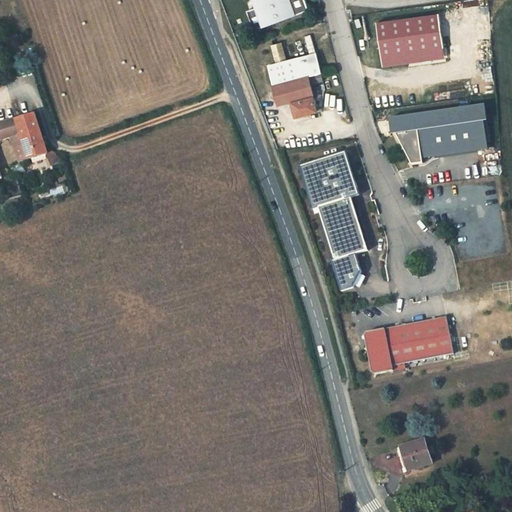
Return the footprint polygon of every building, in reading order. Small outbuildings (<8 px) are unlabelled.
[(248,14),(255,32),(310,11),(305,0),(280,0),(279,0),(242,0),(243,0),(252,0),(257,10),(248,14)] [(404,52),(441,47),(436,14),(374,22),(380,65),(405,62),(404,52)] [(443,57),(441,47),(404,52),(405,62),(443,57)] [(315,51),(288,59),(293,80),(321,73),(315,51)] [(288,59),(266,65),(277,104),(288,101),(293,118),(316,111),(308,84),(323,80),(321,73),(293,80),(288,59)] [(485,104),(389,118),(391,134),(396,134),(412,165),(423,163),(422,158),(488,149),(484,120),(487,120),(485,104)] [(51,169),(30,116),(13,120),(28,161),(35,159),(40,173),(51,169)] [(0,141),(7,139),(18,166),(28,161),(13,120),(0,123),(0,141)] [(57,153),(47,156),(51,166),(60,162),(57,153)] [(346,153),(300,170),(316,212),(322,210),(341,261),(335,263),(347,293),(358,288),(370,271),(363,253),(373,250),(353,198),(362,195),(346,153)] [(421,318),(428,355),(456,350),(450,313),(421,318)] [(421,318),(375,326),(367,333),(373,368),(379,372),(409,367),(408,358),(428,355),(421,318)] [(424,442),(397,450),(405,474),(431,465),(424,442)]
